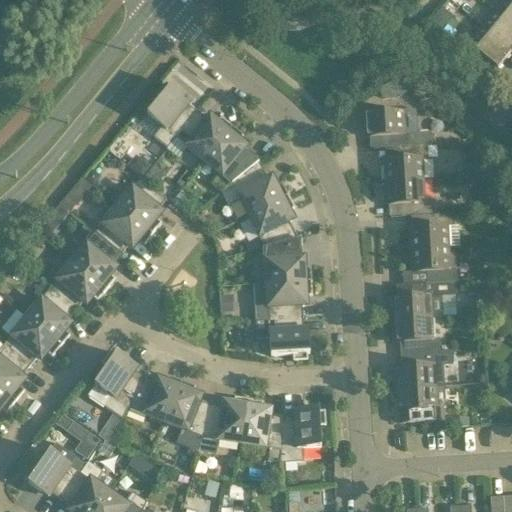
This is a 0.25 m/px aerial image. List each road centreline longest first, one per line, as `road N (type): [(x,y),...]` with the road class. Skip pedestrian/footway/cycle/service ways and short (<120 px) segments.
road 1 (residential): [(167,18),(273,103),(331,181),(347,230),(356,379)]
road 2 (tertiary): [(0,208),(45,167),(167,18)]
road 3 (residential): [(356,379),(284,382),(219,371),(163,347),(121,315)]
road 4 (tertiary): [(151,4),(0,172)]
road 5 (residential): [(0,468),(121,315)]
road 6 (residential): [(361,469),(511,459)]
